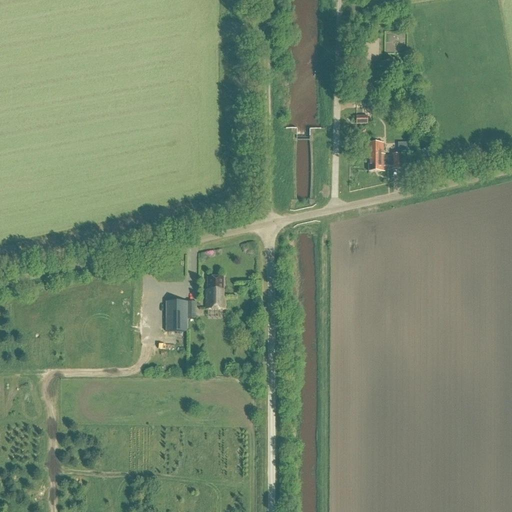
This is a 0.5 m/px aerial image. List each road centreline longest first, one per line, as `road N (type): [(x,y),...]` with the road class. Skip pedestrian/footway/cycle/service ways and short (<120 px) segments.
road 1 (track): [(323,212),(322,511)]
road 2 (tertiary): [(270,511),(269,223)]
road 3 (tertiary): [(0,282),(269,223)]
road 4 (tertiary): [(269,223),(511,169)]
road 5 (track): [(266,0),(269,223)]
